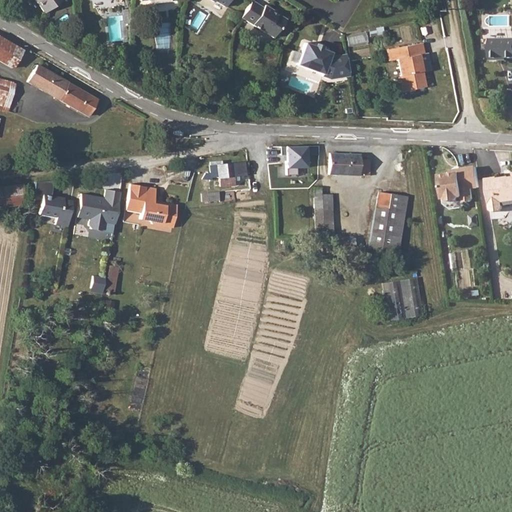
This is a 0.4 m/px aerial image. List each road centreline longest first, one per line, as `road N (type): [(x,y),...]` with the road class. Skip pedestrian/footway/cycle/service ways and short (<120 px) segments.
road 1 (residential): [(219,127),(511,139)]
road 2 (residential): [(0,27),(160,112),(219,127)]
road 3 (residential): [(0,171),(164,156),(218,143),(219,127)]
road 4 (track): [(471,137),(449,0)]
